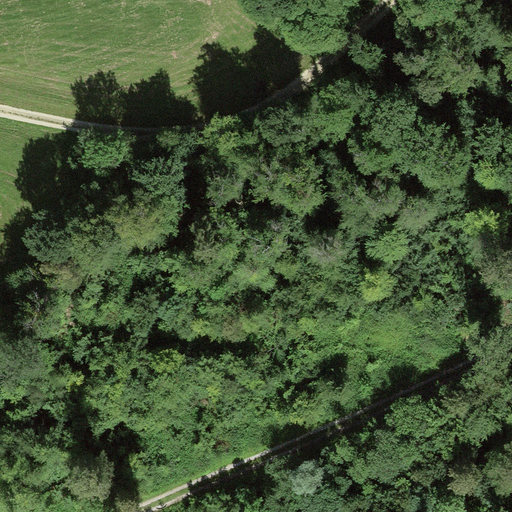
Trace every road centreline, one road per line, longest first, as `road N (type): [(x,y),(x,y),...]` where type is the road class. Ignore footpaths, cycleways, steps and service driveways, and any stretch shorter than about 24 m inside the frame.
road 1 (track): [(387,0),(252,114),(161,133),(60,125),(0,110)]
road 2 (track): [(511,341),(137,511)]
